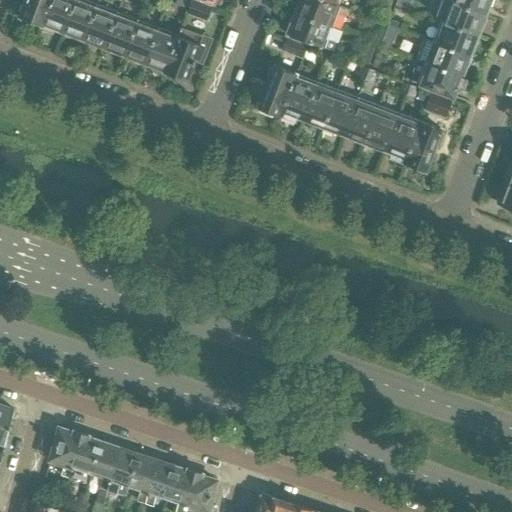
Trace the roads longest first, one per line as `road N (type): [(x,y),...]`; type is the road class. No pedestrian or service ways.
road 1 (primary): [(511,437),(0,258)]
road 2 (primary): [(0,332),(511,508)]
road 3 (residential): [(446,223),(207,128)]
road 4 (residential): [(207,128),(0,54)]
road 5 (residential): [(247,462),(41,392)]
road 6 (residential): [(446,223),(511,58)]
road 7 (residential): [(394,511),(247,462)]
road 8 (residential): [(256,0),(207,128)]
road 9 (residential): [(41,392),(9,511)]
